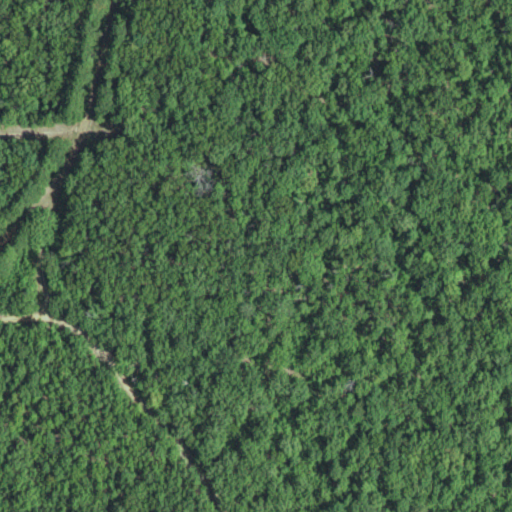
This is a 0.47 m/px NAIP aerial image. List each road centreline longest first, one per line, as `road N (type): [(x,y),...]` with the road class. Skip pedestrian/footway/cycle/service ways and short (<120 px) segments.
road 1 (residential): [(58,321),(33,213),(79,135),(116,0)]
road 2 (residential): [(222,511),(109,349),(58,321),(0,319)]
